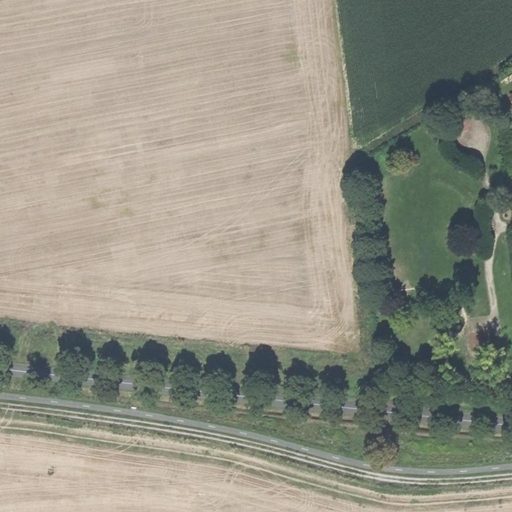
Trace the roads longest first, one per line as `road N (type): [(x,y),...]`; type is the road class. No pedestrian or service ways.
road 1 (track): [(511,477),(395,480),(146,423),(0,404)]
road 2 (tertiary): [(0,368),(511,423)]
